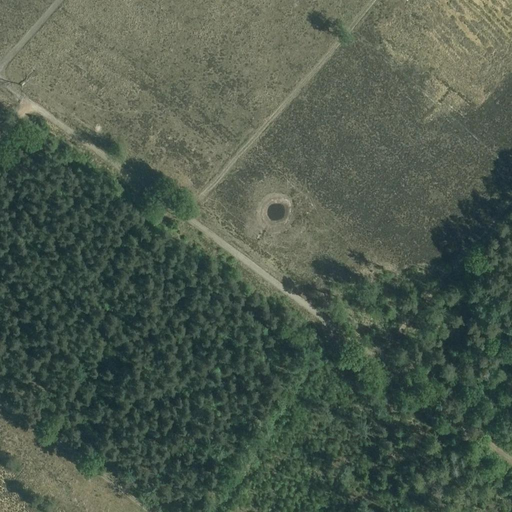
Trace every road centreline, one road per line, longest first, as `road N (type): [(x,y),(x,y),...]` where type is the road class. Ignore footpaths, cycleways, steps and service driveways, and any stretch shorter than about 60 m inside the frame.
road 1 (track): [(511,461),(29,101)]
road 2 (track): [(186,216),(374,0)]
road 3 (track): [(335,328),(207,511)]
road 4 (track): [(149,511),(0,399)]
